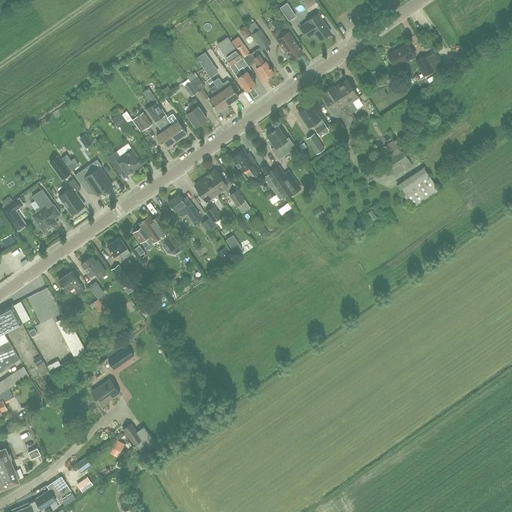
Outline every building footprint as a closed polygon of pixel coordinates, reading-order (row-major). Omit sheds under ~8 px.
[(309,12),(319,5),(314,0),(305,0),(302,2),(309,12)] [(319,20),(316,15),(306,21),(307,22),(300,27),(307,38),(315,33),(319,40),(330,33),(321,19),(319,20)] [(259,46),(268,40),(260,28),(252,34),(254,38),(259,46)] [(291,39),(287,33),(276,40),(282,48),(281,49),(281,50),(283,53),(284,53),(285,52),(291,61),(302,52),(292,39),(291,39)] [(242,58),(249,52),(244,44),(242,44),(242,45),(240,42),(235,45),(237,48),(236,49),(242,58)] [(394,67),(415,56),(408,43),(387,54),(394,67)] [(236,49),(233,46),(223,53),(225,56),(231,65),(230,66),(238,78),(237,78),(247,91),(248,90),(249,90),(252,88),(256,85),(246,72),(242,68),(239,70),(235,64),(243,58),(242,58),(236,49)] [(268,76),(269,77),(270,77),(274,75),(274,74),(273,73),(274,72),(266,62),(269,60),(260,47),(250,54),(253,57),(252,58),(259,66),(256,68),(264,79),(268,76)] [(205,52),(197,58),(210,78),(219,72),(205,52)] [(415,61),(423,76),(434,70),(435,72),(445,67),(439,56),(429,61),(426,55),(415,61)] [(429,83),(438,77),(436,74),(427,80),(429,83)] [(413,82),(410,77),(410,76),(396,84),(399,90),(413,82)] [(190,82),(197,92),(203,101),(209,97),(203,89),(205,87),(197,77),(190,82)] [(213,82),(215,84),(215,85),(228,104),(233,101),(234,102),(239,98),(238,97),(230,85),(230,84),(227,80),(223,83),(218,77),(213,82)] [(335,88),(356,121),(357,122),(362,119),(356,109),(363,105),(346,80),(335,88)] [(191,97),(197,92),(190,82),(184,87),(191,97)] [(209,100),(218,112),(219,111),(220,112),(225,108),(224,107),(228,104),(215,85),(215,84),(208,89),(214,97),(209,100)] [(356,121),(335,88),(332,89),(331,87),(323,92),(324,94),(322,96),(330,107),(327,109),(332,115),(337,116),(343,112),(351,125),(356,121)] [(196,127),(207,119),(198,106),(200,105),(195,98),(188,103),(192,110),(186,114),(196,127)] [(151,105),(176,140),(180,138),(181,139),(182,139),(186,136),(187,135),(186,134),(186,133),(178,121),(173,115),(171,114),(167,118),(156,102),(151,105)] [(151,105),(146,109),(162,132),(156,136),(165,148),(166,149),(167,149),(172,146),(172,145),(171,144),(176,140),(151,105)] [(313,113),(308,105),(298,112),(309,128),(313,126),(320,136),(329,130),(322,120),(320,120),(315,112),(313,113)] [(141,132),(145,129),(151,125),(143,112),(137,117),(132,120),(141,132)] [(340,144),(348,139),(337,121),(329,126),(340,144)] [(276,128),(276,127),(266,134),(275,146),(271,149),(278,159),(289,152),(292,156),(298,151),(289,137),(286,139),(279,128),(278,128),(277,128),(276,128)] [(317,154),(325,149),(314,134),(309,137),(306,139),(317,154)] [(86,140),(91,147),(96,143),(92,137),(86,140)] [(386,164),(403,152),(401,149),(403,147),(400,142),(396,145),(394,141),(377,150),(379,155),(381,154),(385,162),(386,164)] [(142,164),(131,149),(120,157),(116,151),(107,158),(114,168),(119,164),(126,175),(142,164)] [(247,156),(243,149),(231,158),(241,172),(248,168),(254,176),(261,172),(254,163),(256,162),(250,154),(247,156)] [(403,152),(386,164),(395,177),(412,166),(403,152)] [(67,154),(62,158),(66,164),(71,160),(67,154)] [(70,173),(66,167),(58,156),(51,161),(58,172),(62,178),(70,173)] [(98,159),(76,174),(79,180),(83,185),(88,181),(98,195),(113,185),(100,167),(102,166),(98,159)] [(77,172),(85,167),(81,161),(73,166),(77,172)] [(287,195),(271,170),(266,163),(260,168),(265,176),(264,177),(274,192),(279,200),(283,198),(287,195)] [(271,170),(287,195),(289,197),(302,189),(289,170),(285,173),(279,165),(271,170)] [(413,209),(439,192),(424,167),(397,184),(413,209)] [(205,178),(217,194),(227,187),(216,170),(215,171),(214,170),(205,176),(206,177),(205,178)] [(206,201),(217,194),(205,178),(195,185),(206,201)] [(69,182),(72,187),(59,196),(71,213),(84,204),(76,192),(81,188),(74,179),(69,182)] [(54,205),(42,189),(32,196),(40,206),(35,209),(37,212),(33,215),(36,220),(35,221),(34,223),(38,228),(40,228),(41,227),(45,232),(57,223),(54,219),(61,214),(54,205)] [(237,206),(245,201),(237,189),(229,195),(237,206)] [(174,198),(168,203),(174,211),(177,215),(183,216),(187,213),(195,225),(202,219),(186,196),(182,199),(179,195),(177,195),(174,197),(174,198)] [(23,204),(19,199),(4,209),(18,230),(25,225),(15,210),(23,204)] [(214,222),(222,217),(214,205),(206,211),(214,222)] [(159,237),(164,243),(161,245),(167,253),(175,254),(183,249),(159,215),(152,220),(149,216),(139,223),(141,226),(133,232),(140,242),(148,236),(153,242),(159,237)] [(207,231),(214,226),(208,218),(201,224),(207,231)] [(6,249),(17,244),(11,234),(1,240),(6,249)] [(235,253),(242,248),(233,234),(226,239),(235,253)] [(114,255),(119,253),(123,259),(126,258),(131,254),(119,237),(114,241),(113,240),(109,242),(109,244),(107,245),(114,255)] [(96,261),(92,256),(81,264),(90,276),(97,271),(101,277),(106,273),(97,260),(96,261)] [(111,269),(124,287),(131,282),(118,264),(111,269)] [(65,292),(67,291),(73,287),(78,294),(84,289),(79,283),(80,282),(72,270),(59,279),(63,286),(62,287),(65,292)] [(96,280),(88,286),(90,288),(99,299),(105,294),(96,280)] [(106,309),(99,299),(90,305),(92,309),(94,307),(99,314),(106,309)] [(70,316),(77,312),(71,302),(64,307),(70,316)] [(0,334),(22,323),(12,304),(0,310),(0,334)] [(0,371),(19,359),(4,333),(0,334),(0,371)] [(121,351),(128,360),(134,356),(128,346),(121,351)] [(0,393),(9,387),(9,388),(29,375),(23,366),(0,381),(0,393)] [(102,405),(120,392),(110,378),(92,391),(102,405)] [(9,388),(9,387),(0,393),(0,412),(7,409),(5,404),(15,399),(9,388)] [(146,445),(142,439),(143,438),(131,422),(122,429),(129,439),(134,445),(135,445),(139,451),(146,445)] [(125,444),(117,439),(112,447),(121,452),(125,444)] [(0,488),(19,481),(5,447),(0,449),(0,488)] [(31,459),(40,455),(37,448),(28,453),(31,459)] [(86,457),(75,465),(81,473),(92,466),(86,457)] [(42,510),(71,491),(62,476),(47,486),(50,489),(35,499),(36,500),(29,503),(29,502),(11,510),(12,511),(39,511),(39,510),(41,509),(42,510)] [(92,476),(81,484),(88,492),(98,485),(92,476)]
